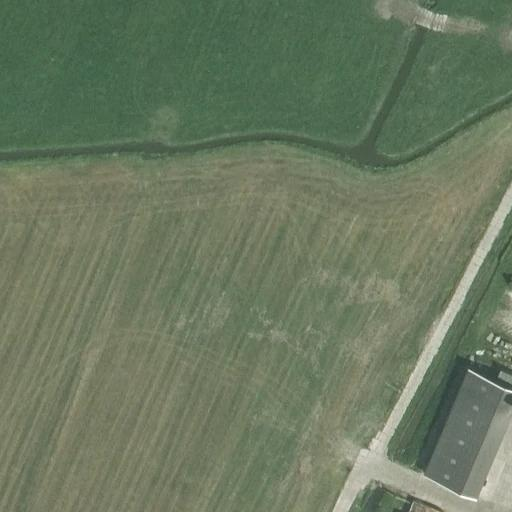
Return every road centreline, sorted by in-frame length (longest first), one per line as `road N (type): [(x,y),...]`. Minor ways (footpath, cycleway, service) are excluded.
road 1 (track): [(368,467),(511,190)]
road 2 (track): [(511,41),(370,0)]
